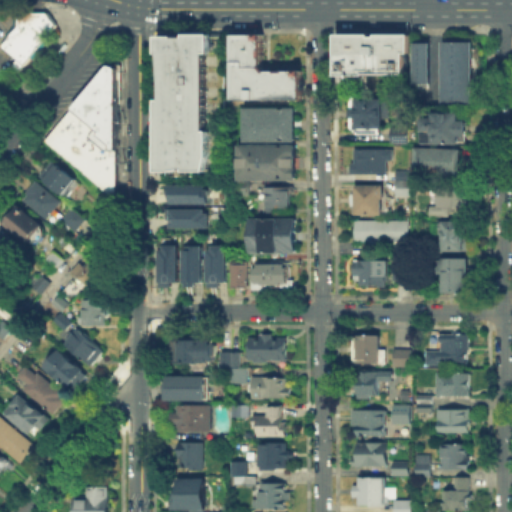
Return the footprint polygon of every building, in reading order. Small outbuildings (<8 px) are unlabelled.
[(17,10),(48,11),(57,24),(22,64),(0,45),(17,25),(17,10)] [(198,51),(176,51),(158,51),(158,35),(175,35),(175,36),(187,36),(187,33),(198,33),(198,51)] [(198,51),(198,33),(211,33),(211,35),(225,35),(225,51),(198,51)] [(263,65),(266,68),(301,68),(301,98),(233,98),(233,33),(263,33),(263,65)] [(336,76),(337,44),(337,33),(410,33),(410,52),(405,52),(405,73),(366,72),(366,74),(356,74),(356,90),(336,90),(336,76)] [(442,71),(442,40),(473,40),(472,71),(442,71)] [(429,62),(413,62),(414,41),(429,41),(429,62)] [(176,51),(198,51),(225,51),(225,109),(221,109),(221,176),(165,176),(165,170),(158,170),(159,98),(163,98),(163,90),(163,82),(176,82),(176,51)] [(163,82),(158,82),(158,51),(176,51),(176,82),(163,82)] [(44,139),(110,193),(115,192),(114,65),(107,62),(44,139)] [(429,62),(429,82),(413,82),(413,62),(429,62)] [(442,101),(442,71),(472,71),(472,101),(442,101)] [(353,100),(392,100),(392,118),(384,118),(384,134),(353,134),(353,100)] [(247,141),(247,108),(300,108),(300,141),(247,141)] [(426,141),(426,116),(466,116),(466,141),(426,141)] [(395,143),(395,127),(414,128),(414,144),(395,143)] [(242,147),(297,147),(297,180),(254,179),(254,196),(242,196),(242,147)] [(418,178),(418,149),(464,149),(464,178),(418,178)] [(356,150),(396,151),(396,163),(389,162),(389,175),(356,175),(356,150)] [(42,176),(55,161),(79,180),(66,196),(42,176)] [(398,174),(410,174),(410,180),(418,180),(418,196),(398,196),(398,174)] [(38,181),(63,202),(48,219),(24,199),(38,181)] [(175,185),(211,185),(211,190),(214,190),(214,203),(175,203),(175,185)] [(354,187),(383,187),(383,213),(354,213),(354,187)] [(292,189),(292,212),(269,212),(269,189),(292,189)] [(447,217),(432,217),(432,205),(441,205),(441,190),(470,190),(470,207),(447,207),(447,217)] [(21,205),(44,225),(31,242),(7,221),(21,205)] [(177,208),(210,209),(210,213),(215,213),(215,228),(177,228),(177,208)] [(87,221),(79,231),(66,221),(74,210),(87,221)] [(443,251),(443,219),(471,219),(471,251),(443,251)] [(298,221),(298,253),(255,252),(255,221),(298,221)] [(356,242),(356,222),(414,222),(413,242),(356,242)] [(0,229),(2,227),(25,247),(10,264),(0,255),(0,229)] [(163,251),(168,251),(167,246),(179,246),(180,281),(163,281),(163,251)] [(187,251),(192,251),(192,246),(204,246),(204,281),(187,281),(187,251)] [(212,251),(216,251),(216,246),(228,246),(228,281),(212,281),(212,251)] [(60,268),(49,259),(55,252),(66,261),(60,268)] [(443,292),(443,258),(470,258),(470,292),(443,292)] [(64,295),(77,279),(73,274),(84,263),(88,266),(94,260),(108,274),(87,296),(64,295)] [(355,262),(389,262),(389,284),(354,284),(355,262)] [(229,290),(230,263),(249,263),(249,290),(229,290)] [(256,287),(256,263),(290,264),(290,288),(256,287)] [(397,263),(415,263),(415,280),(397,280),(397,263)] [(0,264),(11,273),(0,286),(0,264)] [(35,287),(45,275),(53,282),(44,294),(35,287)] [(20,297),(32,307),(23,318),(11,308),(20,297)] [(70,305),(65,311),(56,303),(61,298),(70,305)] [(83,324),(83,301),(110,301),(110,324),(83,324)] [(63,315),(73,324),(67,331),(57,322),(63,315)] [(6,339),(0,333),(0,328),(7,321),(16,328),(6,339)] [(80,330),(106,352),(95,366),(69,344),(80,330)] [(354,363),(354,333),(385,333),(385,363),(354,363)] [(431,367),(431,353),(440,353),(440,334),(471,334),(471,365),(447,365),(447,367),(431,367)] [(252,337),(284,337),(284,342),(288,342),(288,362),(252,361),(252,337)] [(173,362),(173,340),(212,340),(212,362),(173,362)] [(413,351),(413,367),(396,367),(397,351),(413,351)] [(61,352),(90,375),(77,391),(48,369),(61,352)] [(222,367),(222,352),(242,352),(242,367),(222,367)] [(30,384),(21,376),(30,364),(71,396),(55,416),(24,391),(30,384)] [(233,385),(233,371),(248,371),(248,385),(233,385)] [(361,396),(361,375),(379,375),(379,396),(361,396)] [(471,375),(471,396),(440,396),(440,375),(471,375)] [(173,399),(173,376),(210,376),(209,399),(173,399)] [(255,399),(255,377),(285,377),(285,399),(255,399)] [(434,396),(434,412),(421,412),(421,396),(434,396)] [(17,400),(20,403),(24,398),(48,417),(34,434),(7,412),(17,400)] [(179,432),(179,407),(213,407),(212,432),(179,432)] [(398,418),(398,407),(414,407),(414,418),(398,418)] [(286,411),(286,437),(258,437),(258,410),(286,411)] [(471,411),(471,435),(440,435),(440,411),(471,411)] [(386,412),(386,436),(361,436),(361,412),(386,412)] [(0,414),(34,444),(20,461),(0,444),(0,414)] [(182,445),(205,445),(205,472),(199,472),(199,468),(182,468),(182,445)] [(263,445),(289,446),(289,471),(263,471),(263,445)] [(358,466),(358,445),(388,445),(388,466),(358,466)] [(470,447),(470,469),(445,469),(446,447),(470,447)] [(0,454),(10,462),(0,474),(0,454)] [(235,454),(253,454),(253,486),(235,486),(235,454)] [(419,476),(420,456),(433,456),(433,476),(419,476)] [(409,464),(409,474),(395,474),(395,464),(409,464)] [(389,479),(389,505),(357,505),(357,478),(389,479)] [(472,510),(445,510),(445,491),(457,491),(457,479),(472,479),(472,510)] [(180,510),(180,481),(206,481),(206,510),(180,510)] [(263,510),(253,510),(253,500),(263,500),(263,483),(287,483),(287,510),(263,510)] [(81,511),(81,492),(90,492),(90,485),(113,485),(113,511),(81,511)] [(412,503),(412,511),(396,511),(396,503),(412,503)]
